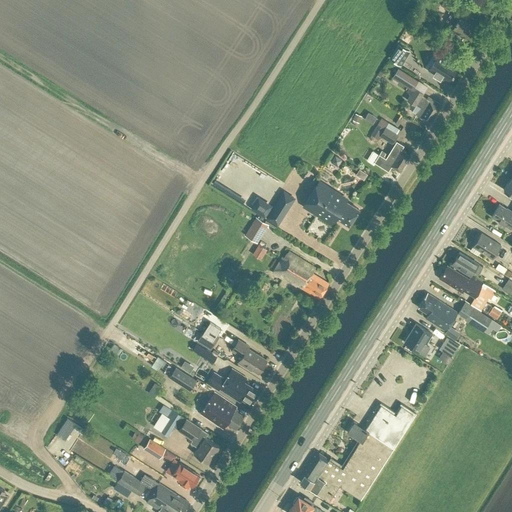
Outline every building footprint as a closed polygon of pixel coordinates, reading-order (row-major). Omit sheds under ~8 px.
[(449,10),(452,4),(445,0),(442,0),(440,4),(449,10)] [(458,17),(451,12),(446,20),(454,25),(452,28),(465,37),(472,25),(459,17),(458,17)] [(381,45),(371,57),(379,64),(389,52),(381,45)] [(391,57),(401,63),(408,52),(398,45),(391,57)] [(438,54),(429,67),(435,71),(434,73),(440,77),(441,75),(448,79),(452,74),(453,74),(454,72),(453,71),(457,66),(438,54)] [(398,67),(392,76),(409,87),(406,91),(410,94),(407,99),(415,105),(416,104),(421,107),(416,114),(424,119),(423,121),(427,124),(429,122),(430,123),(440,107),(439,106),(440,104),(428,96),(426,99),(421,95),(423,93),(423,92),(414,86),(418,80),(398,67)] [(351,90),(360,95),(367,80),(359,75),(351,90)] [(355,113),(352,120),(358,123),(361,116),(355,113)] [(372,131),(378,134),(379,135),(378,136),(392,144),(398,134),(396,133),(398,129),(380,118),(372,131)] [(360,143),(375,150),(379,142),(364,135),(360,143)] [(399,171),(409,155),(400,149),(403,145),(396,141),(385,158),(383,157),(385,152),(381,150),(379,154),(372,150),(367,160),(373,163),(374,161),(388,170),(390,165),(399,171)] [(335,155),(331,161),(337,165),(341,159),(335,155)] [(511,178),(511,177),(503,189),(511,194),(511,178)] [(319,184),(304,207),(327,222),(329,220),(333,223),(336,219),(348,227),(358,211),(346,203),(347,201),(335,194),(333,197),(329,195),(331,191),(319,184)] [(277,225),(295,198),(283,190),(265,217),(277,225)] [(264,202),(257,212),(263,216),(270,206),(264,202)] [(511,210),(511,211),(499,203),(491,216),(510,228),(511,223),(511,210)] [(256,241),(265,226),(253,218),(243,233),(256,241)] [(492,258),(500,244),(481,232),(470,250),(477,254),(479,250),(492,258)] [(326,245),(323,250),(333,257),(336,252),(326,245)] [(314,267),(288,251),(284,257),(282,256),(272,271),(282,277),(283,276),(291,280),(290,282),(296,285),(297,284),(319,298),(328,283),(311,272),(314,267)] [(478,273),(482,266),(459,251),(451,263),(470,275),(474,270),(478,273)] [(509,277),(511,272),(498,263),(495,268),(509,277)] [(468,278),(447,265),(439,277),(461,291),(463,289),(474,296),(470,303),(480,309),(487,297),(489,299),(495,290),(470,275),(468,278)] [(511,294),(511,291),(511,280),(507,278),(501,288),(511,294)] [(445,330),(457,312),(427,292),(418,306),(428,313),(425,318),(445,330)] [(464,318),(482,330),(490,318),(472,306),(464,318)] [(493,306),(489,313),(497,318),(501,311),(493,306)] [(495,331),(500,324),(490,318),(482,330),(486,333),(490,328),(495,331)] [(210,320),(203,333),(214,340),(222,327),(210,320)] [(425,345),(432,333),(415,323),(404,341),(419,351),(423,344),(425,345)] [(511,334),(506,331),(503,337),(511,343),(511,334)] [(210,347),(214,340),(203,333),(198,340),(210,347)] [(451,355),(458,343),(446,336),(439,348),(451,355)] [(258,372),(266,359),(247,347),(248,345),(238,339),(231,349),(241,356),(238,361),(251,370),(252,368),(258,372)] [(196,343),(192,349),(213,362),(217,356),(196,343)] [(189,389),(195,379),(174,366),(168,376),(189,389)] [(213,372),(206,383),(218,390),(219,388),(240,401),(242,398),(251,404),(259,391),(244,381),(247,377),(232,368),(224,379),(213,372)] [(154,396),(159,391),(153,386),(148,392),(154,396)] [(243,416),(234,409),(236,406),(214,392),(200,413),(222,427),(225,422),(235,429),(243,416)] [(184,414),(191,398),(185,396),(178,411),(184,414)] [(394,411),(380,402),(363,427),(354,421),(347,431),(358,438),(342,463),(330,456),(328,458),(318,452),(299,481),(311,488),(329,500),(339,484),(360,498),(416,412),(400,402),(394,411)] [(167,416),(172,409),(164,403),(159,411),(162,413),(167,416)] [(173,425),(181,414),(172,409),(167,416),(169,418),(167,421),(173,425)] [(74,428),(77,423),(67,417),(56,434),(65,440),(74,428)] [(208,462),(219,446),(201,434),(204,430),(185,417),(177,429),(193,439),(190,442),(198,446),(194,453),(208,462)] [(85,429),(77,423),(74,428),(77,430),(82,433),(85,429)] [(166,430),(162,436),(180,447),(184,442),(166,430)] [(139,441),(143,434),(137,431),(133,438),(139,441)] [(158,457),(164,447),(149,437),(142,446),(158,457)] [(120,450),(116,457),(121,460),(125,453),(120,450)] [(185,466),(179,462),(174,459),(166,471),(178,478),(177,479),(184,483),(185,481),(192,485),(195,480),(196,481),(199,476),(198,476),(199,474),(186,465),(185,466)] [(97,477),(102,468),(94,464),(89,473),(97,477)] [(118,478),(124,470),(114,464),(109,472),(118,478)] [(118,478),(117,481),(138,494),(145,483),(141,480),(124,470),(118,478)] [(155,487),(158,482),(145,474),(141,480),(145,483),(154,489),(155,487)] [(168,508),(173,511),(181,511),(189,502),(158,482),(155,487),(160,490),(157,493),(167,500),(165,503),(170,506),(168,508)] [(173,511),(168,508),(170,506),(165,503),(167,500),(157,493),(160,490),(155,487),(154,489),(146,501),(159,509),(157,511),(173,511)] [(293,502),(292,504),(304,511),(308,511),(309,511),(320,511),(313,507),(315,503),(305,496),(303,498),(297,494),(293,500),(293,502)] [(107,495),(103,502),(108,505),(112,498),(107,495)]
